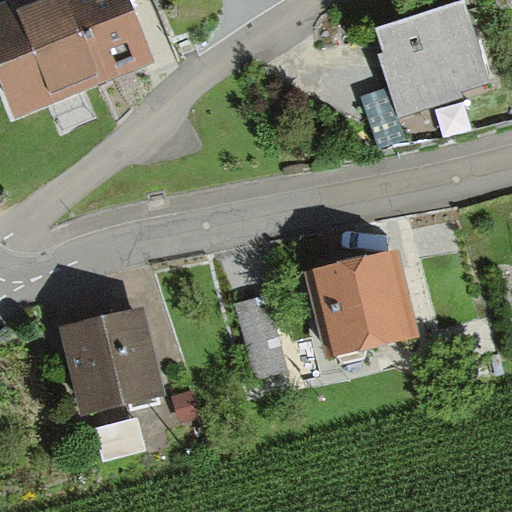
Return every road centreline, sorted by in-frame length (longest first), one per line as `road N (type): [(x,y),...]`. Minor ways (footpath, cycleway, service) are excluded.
road 1 (residential): [(0,276),(151,229),(511,155)]
road 2 (residential): [(0,258),(148,119),(317,0)]
